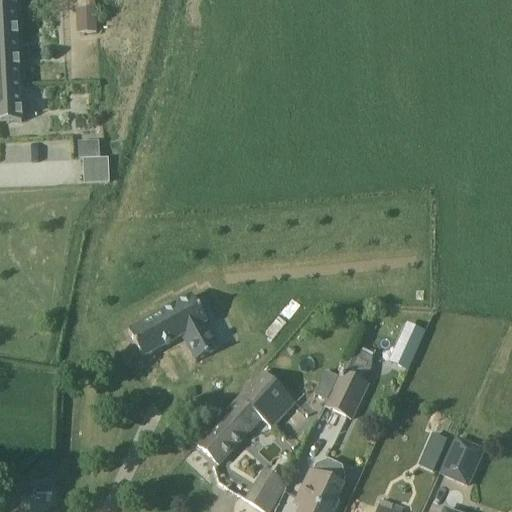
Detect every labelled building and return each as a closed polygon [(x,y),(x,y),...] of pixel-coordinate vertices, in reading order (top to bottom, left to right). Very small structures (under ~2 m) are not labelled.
[(0,0),(0,125),(21,124),(15,0),(0,0)] [(86,1),(86,10),(95,10),(94,0),(86,1)] [(86,10),(75,11),(76,35),(96,34),(95,10),(86,10)] [(99,143),(77,144),(78,161),(82,161),(99,160),(99,143)] [(82,161),(84,186),(92,186),(109,185),(108,160),(103,160),(99,160),(82,161)] [(143,360),(182,338),(196,363),(218,351),(204,326),(207,325),(192,298),(128,334),(143,360)] [(399,341),(417,350),(425,334),(406,325),(399,341)] [(358,367),(360,364),(350,359),(326,409),(351,421),(368,387),(364,385),(370,372),(358,367)] [(313,397),(325,403),(336,380),(324,374),(313,397)] [(220,468),(262,422),(272,431),(296,405),(264,375),(197,447),(220,468)] [(440,477),(467,489),(483,454),(456,441),(440,477)] [(342,488),(311,474),(296,507),(303,510),(301,511),(335,511),(336,511),(338,508),(335,502),(342,488)] [(52,496),(51,485),(36,485),(36,496),(52,496)] [(403,511),(404,511),(381,502),(377,511),(403,511)]
